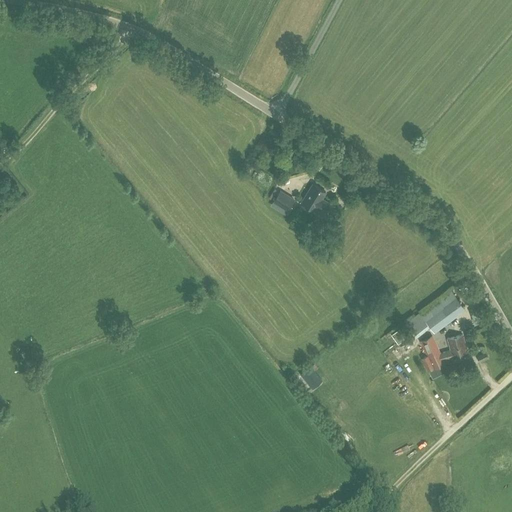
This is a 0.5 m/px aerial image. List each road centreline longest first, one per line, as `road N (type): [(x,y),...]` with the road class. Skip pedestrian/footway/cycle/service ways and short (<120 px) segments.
road 1 (unclassified): [(511,336),(454,243),(386,184),(129,28),(9,0)]
road 2 (track): [(390,511),(389,490),(511,374)]
